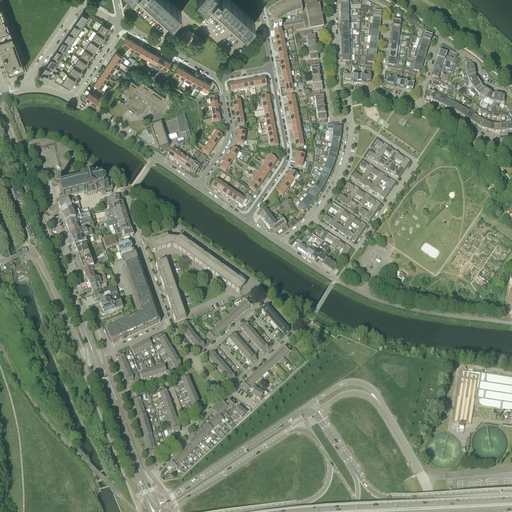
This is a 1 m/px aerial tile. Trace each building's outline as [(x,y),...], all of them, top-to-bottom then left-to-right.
[(181,12),(167,0),(148,0),(172,22),(181,12)] [(255,23),(239,8),(229,0),(196,0),(206,9),(212,2),(246,32),(255,23)] [(288,17),(290,16),(294,15),(296,14),(298,14),(302,13),(301,9),(299,0),(295,0),(292,1),(290,2),(287,2),(285,3),(282,5),(279,6),(277,7),(274,9),(272,10),(270,12),(267,15),(274,23),(273,25),(272,28),(273,28),(274,28),(274,29),(275,29),(281,28),(281,27),(282,27),(282,26),(281,25),(280,25),(278,25),(278,23),(281,22),(284,20),(288,17)] [(311,30),(324,28),(319,6),(318,6),(316,0),(304,0),(301,1),(303,9),(301,9),(302,13),(303,20),(283,24),(283,27),(304,23),(305,26),(293,28),(294,30),(309,28),(310,31),(311,30)] [(12,40),(14,40),(10,29),(9,29),(8,27),(9,27),(4,14),(3,14),(2,12),(4,12),(0,2),(0,49),(6,65),(21,59),(15,41),(13,42),(12,40)] [(76,21),(84,27),(90,17),(82,13),(76,21)] [(70,30),(78,35),(84,27),(76,21),(70,30)] [(95,34),(103,39),(110,28),(102,24),(95,34)] [(65,38),(72,43),(78,35),(70,30),(65,38)] [(414,57),(417,58),(425,32),(423,31),(420,39),(417,38),(415,44),(418,45),(414,57)] [(312,36),(312,33),(308,34),(304,34),(305,37),(306,37),(307,43),(316,42),(315,36),(312,36)] [(89,42),(97,48),(103,39),(95,34),(89,42)] [(423,40),(430,42),(432,36),(425,34),(423,40)] [(122,44),(128,47),(132,40),(126,37),(122,44)] [(59,46),(67,52),(72,43),(65,38),(59,46)] [(128,47),(133,50),(137,43),(132,40),(128,47)] [(421,46),(428,48),(430,42),(423,40),(421,46)] [(83,51),(91,56),(97,48),(89,42),(83,51)] [(133,50),(139,53),(143,47),(137,43),(133,50)] [(53,55),(61,60),(67,52),(59,46),(53,55)] [(419,52),(426,55),(428,48),(421,46),(419,52)] [(139,53),(144,56),(148,50),(143,47),(139,53)] [(279,56),(286,54),(285,48),(277,49),(279,56)] [(144,56),(150,59),(154,53),(148,50),(144,56)] [(77,59),(85,65),(91,56),(83,51),(77,59)] [(112,57),(119,62),(123,56),(116,52),(112,57)] [(417,58),(424,61),(426,55),(419,52),(417,58)] [(438,58),(444,61),(446,54),(440,52),(438,58)] [(150,59),(155,63),(159,56),(154,53),(150,59)] [(309,64),(316,63),(315,60),(318,60),(317,54),(309,55),(310,61),(308,61),(309,64)] [(47,63),(53,67),(55,69),(61,60),(53,55),(47,63)] [(155,63),(161,66),(165,59),(159,56),(155,63)] [(352,65),(352,62),(352,56),(349,56),(342,56),(342,62),(345,62),(345,65),(352,65)] [(372,64),(375,64),(376,57),(368,56),(367,63),(360,62),(360,65),(371,67),(372,64)] [(115,67),(119,62),(112,57),(109,62),(115,67)] [(415,64),(422,67),(424,61),(417,58),(415,64)] [(436,64),(442,67),(444,61),(438,58),(436,64)] [(9,73),(25,67),(21,59),(6,65),(9,73)] [(72,68),(80,73),(85,65),(77,59),(72,68)] [(165,59),(161,66),(167,69),(170,62),(165,59)] [(396,60),(388,59),(388,66),(391,66),(390,69),(397,70),(398,60),(396,60)] [(281,68),(289,67),(288,60),(280,62),(281,68)] [(105,68),(112,72),(115,67),(109,62),(105,68)] [(41,72),(47,75),(53,67),(47,63),(41,72)] [(311,73),(320,72),(319,66),(316,66),(316,63),(309,64),(309,67),(311,67),(311,73)] [(422,67),(415,64),(413,71),(410,70),(409,73),(416,75),(417,72),(419,73),(422,67)] [(434,71),(440,73),(442,67),(436,64),(434,71)] [(173,73),(179,76),(183,69),(177,66),(173,73)] [(463,75),(473,73),(473,67),(466,67),(466,71),(466,72),(462,73),(463,75)] [(66,76),(74,82),(80,73),(72,68),(66,76)] [(108,77),(112,72),(105,68),(102,73),(108,77)] [(179,76),(185,79),(188,72),(183,69),(179,76)] [(440,73),(434,71),(432,77),(434,78),(434,81),(439,83),(440,80),(438,79),(440,73)] [(185,79),(190,82),(194,75),(188,72),(185,79)] [(469,81),(476,78),(473,73),(474,73),(474,72),(473,73),(463,75),(463,77),(467,76),(467,78),(468,78),(469,81)] [(98,78),(104,83),(108,77),(102,73),(98,78)] [(190,82),(196,85),(200,78),(194,75),(190,82)] [(69,88),(74,82),(66,76),(61,83),(69,88)] [(386,87),(392,88),(394,80),(390,79),(391,78),(388,77),(386,87)] [(94,83),(101,88),(104,83),(98,78),(94,83)] [(196,85),(201,88),(205,81),(200,78),(196,85)] [(469,89),(469,90),(479,83),(478,84),(476,78),(469,81),(470,85),(471,86),(466,90),(467,91),(469,89)] [(392,89),(398,91),(401,81),(394,79),(394,80),(392,88),(392,89)] [(134,111),(139,115),(148,103),(158,109),(166,98),(141,82),(139,86),(131,80),(121,94),(127,99),(123,104),(129,108),(134,111)] [(205,81),(201,88),(207,91),(211,84),(205,81)] [(405,91),(407,83),(407,82),(401,81),(398,91),(405,92),(405,91)] [(407,83),(405,91),(412,93),(414,83),(411,83),(411,84),(407,83)] [(475,91),(477,93),(482,88),(478,84),(479,84),(479,83),(469,90),(471,92),(474,90),(474,91),(475,91)] [(313,95),(320,94),(320,91),(322,90),(322,84),(313,85),(314,91),(312,91),(313,95)] [(479,100),(481,101),(487,92),(482,88),(477,93),(480,96),(481,97),(479,100)] [(84,98),(90,102),(94,95),(89,91),(84,98)] [(432,102),(432,101),(435,95),(429,92),(426,99),(432,101),(432,102)] [(485,99),(490,101),(492,94),(487,92),(481,101),(483,102),(485,99)] [(316,103),(324,102),(323,96),(320,96),(320,94),(313,95),(313,97),(315,97),(316,103)] [(494,107),(496,107),(498,97),(492,94),(490,101),(489,103),(492,104),(493,103),(495,103),(494,107)] [(94,95),(90,102),(95,105),(99,99),(94,95)] [(432,101),(438,103),(441,97),(435,95),(432,101)] [(498,96),(498,97),(496,107),(498,107),(499,104),(500,104),(504,104),(504,96),(498,97),(498,96)] [(438,103),(443,106),(446,100),(441,97),(438,103)] [(443,106),(449,109),(452,102),(446,100),(443,106)] [(449,109),(454,112),(458,105),(452,102),(449,109)] [(454,112),(460,115),(463,108),(458,105),(454,112)] [(460,115),(465,118),(468,112),(463,108),(460,115)] [(470,121),(474,115),(475,113),(470,109),(468,112),(465,118),(470,121)] [(317,125),(324,124),(324,121),(326,120),(326,114),(317,115),(318,121),(316,121),(317,125)] [(185,115),(176,118),(180,134),(186,132),(187,139),(182,140),(182,141),(178,142),(178,145),(192,142),(185,115)] [(265,123),(273,121),(272,115),(264,116),(265,123)] [(470,121),(475,124),(479,118),(474,115),(470,121)] [(475,124),(481,128),(484,121),(485,119),(481,116),(479,118),(475,124)] [(481,128),(487,130),(489,123),(484,121),(481,128)] [(152,134),(154,140),(157,149),(158,149),(159,151),(169,147),(161,123),(146,128),(149,135),(152,134)] [(333,132),(341,133),(341,128),(337,127),(336,124),(327,125),(328,129),(333,129),(333,132)] [(213,138),(219,142),(222,136),(216,132),(213,138)] [(209,143),(215,147),(219,142),(213,138),(209,143)] [(383,155),(385,152),(388,147),(377,140),(374,144),(381,149),(379,152),(383,155)] [(206,148),(212,152),(215,147),(209,143),(206,148)] [(174,161),(180,152),(174,148),(174,147),(170,149),(167,154),(170,155),(168,157),(174,161)] [(393,163),(396,159),(399,154),(388,147),(385,152),(392,156),(389,160),(393,163)] [(206,148),(203,152),(209,156),(212,152),(206,148)] [(230,153),(236,157),(239,152),(234,148),(230,153)] [(377,164),(380,159),(383,155),(379,152),(376,156),(369,151),(366,156),(377,164)] [(174,161),(179,165),(184,157),(181,155),(182,154),(180,152),(174,161)] [(227,158),(232,162),(236,157),(230,153),(227,158)] [(400,167),(404,170),(410,162),(399,154),(396,159),(402,163),(400,167)] [(195,165),(190,172),(191,173),(195,176),(197,172),(199,173),(200,170),(199,170),(200,167),(199,166),(202,161),(205,162),(207,158),(202,155),(195,165)] [(179,165),(184,168),(189,161),(186,159),(187,157),(185,156),(184,157),(179,165)] [(190,172),(195,165),(192,163),(195,158),(192,157),(189,161),(184,168),(190,172)] [(267,162),(273,167),(277,161),(270,157),(267,162)] [(326,163),(333,166),(335,160),(328,158),(325,157),(324,159),(327,160),(326,163)] [(223,163),(229,167),(232,162),(227,158),(223,163)] [(388,171),(391,166),(393,163),(389,160),(387,163),(380,159),(377,164),(388,171)] [(371,173),(372,172),(374,169),(363,161),(360,166),(366,170),(364,174),(368,177),(370,173),(371,173)] [(270,172),(273,167),(267,162),(263,167),(270,172)] [(324,168),(331,171),(333,166),(326,163),(323,162),(321,167),(324,168)] [(220,168),(226,172),(229,167),(223,163),(220,168)] [(391,166),(388,171),(390,172),(398,178),(404,170),(400,167),(397,171),(391,166)] [(266,177),(270,172),(263,167),(260,172),(266,177)] [(329,176),(331,171),(324,168),(321,167),(320,168),(323,170),(322,173),(329,176)] [(379,184),(381,181),(384,176),(374,169),(372,172),(371,173),(377,178),(375,181),(379,184)] [(103,195),(112,193),(111,191),(112,191),(111,183),(110,183),(109,182),(108,182),(107,182),(107,181),(106,181),(105,178),(104,178),(104,177),(103,177),(103,176),(102,177),(102,176),(97,177),(97,176),(96,176),(97,176),(97,175),(98,175),(97,172),(96,172),(96,171),(96,172),(95,171),(94,171),(92,171),(91,171),(82,173),(83,173),(82,173),(82,174),(80,174),(81,176),(62,180),(60,181),(60,180),(56,181),(53,182),(52,184),(52,185),(54,187),(59,186),(61,195),(59,195),(59,198),(60,199),(62,199),(65,199),(84,194),(85,194),(85,193),(85,196),(87,195),(87,196),(97,193),(98,193),(98,194),(102,193),(103,195)] [(287,177),(294,181),(297,176),(291,171),(287,177)] [(326,181),(329,176),(322,173),(319,171),(318,173),(321,174),(320,177),(326,181)] [(256,178),(263,182),(266,177),(260,172),(256,178)] [(362,185),(366,180),(368,177),(364,174),(362,178),(355,173),(352,178),(362,185)] [(324,186),(326,181),(320,177),(317,176),(316,177),(319,179),(317,182),(324,186)] [(385,189),(389,191),(395,183),(387,178),(384,176),(381,181),(388,185),(385,189)] [(290,186),(294,181),(287,177),(284,182),(290,186)] [(252,183),(259,187),(263,182),(256,178),(252,183)] [(321,190),(324,186),(317,182),(314,180),(313,182),(316,183),(314,186),(321,190)] [(373,192),(376,188),(379,184),(375,181),(372,185),(366,180),(362,185),(373,192)] [(212,187),(217,190),(220,184),(215,181),(212,187)] [(280,187),(287,192),(290,186),(284,182),(280,187)] [(249,188),(255,193),(259,187),(252,183),(249,188)] [(353,198),(356,195),(359,190),(348,183),(345,187),(352,192),(349,196),(353,198)] [(217,190),(221,193),(225,188),(220,184),(217,190)] [(318,195),(321,190),(314,186),(312,185),(311,186),(313,188),(311,191),(318,195)] [(276,192),(283,197),(287,192),(280,187),(276,192)] [(221,193),(227,197),(231,191),(225,188),(221,193)] [(376,188),(373,192),(384,200),(389,191),(385,189),(383,192),(376,188)] [(318,195),(311,191),(309,189),(308,190),(310,192),(308,195),(315,200),(318,195)] [(11,194),(13,199),(15,198),(14,197),(23,194),(22,190),(11,194)] [(364,206),(367,202),(370,197),(359,190),(356,195),(362,199),(360,203),(364,206)] [(227,197),(231,200),(235,194),(231,191),(227,197)] [(315,200),(308,195),(306,193),(305,194),(307,196),(305,199),(311,204),(315,200)] [(13,199),(15,203),(22,200),(23,200),(24,199),(25,199),(23,194),(14,197),(15,198),(13,199)] [(231,200),(236,203),(240,198),(235,194),(231,200)] [(348,207),(351,202),(353,198),(349,196),(347,199),(340,194),(337,199),(348,207)] [(108,205),(120,203),(118,196),(109,198),(108,199),(108,198),(107,199),(108,205)] [(307,208),(311,204),(305,199),(303,197),(301,198),(304,200),(302,203),(305,206),(307,208)] [(371,210),(375,213),(380,205),(370,197),(367,202),(373,206),(371,210)] [(240,198),(236,203),(241,207),(245,201),(240,198)] [(58,204),(61,211),(79,204),(77,200),(74,202),(73,200),(72,201),(71,199),(58,204)] [(285,216),(295,212),(290,201),(282,204),(286,212),(284,213),(285,216)] [(303,213),(307,208),(305,206),(302,203),(299,201),(298,202),(300,204),(298,207),(303,213)] [(120,203),(108,205),(110,211),(124,206),(123,202),(120,203)] [(359,214),(362,209),(364,206),(360,203),(358,206),(351,202),(348,207),(359,214)] [(61,211),(61,212),(62,215),(73,213),(78,212),(81,211),(79,204),(61,211)] [(339,220),(341,216),(344,212),(334,204),(330,209),(337,214),(335,217),(339,220)] [(109,216),(126,211),(124,206),(110,211),(108,211),(109,216)] [(263,221),(270,216),(269,214),(276,210),(275,207),(266,211),(259,216),(263,221)] [(369,221),(372,217),(375,213),(371,210),(368,214),(362,209),(359,214),(369,221)] [(68,230),(78,228),(81,227),(79,224),(82,223),(84,226),(92,224),(90,217),(89,215),(88,210),(84,210),(81,211),(78,212),(81,219),(66,224),(68,230)] [(106,217),(107,222),(127,215),(126,211),(109,216),(106,217)] [(62,215),(66,224),(81,219),(78,212),(73,213),(62,215)] [(350,227),(352,224),(355,219),(344,212),(341,216),(348,221),(345,224),(350,227)] [(107,222),(109,226),(128,220),(127,215),(107,222)] [(263,221),(266,225),(273,220),(270,216),(263,221)] [(333,228),(336,223),(339,220),(335,217),(332,221),(326,216),(322,221),(333,228)] [(271,229),(283,221),(284,221),(281,217),(275,222),(273,220),(266,225),(270,231),(271,229)] [(356,232),(360,234),(366,226),(355,219),(352,224),(359,228),(356,232)] [(112,226),(113,230),(130,225),(128,220),(109,226),(109,227),(112,226)] [(271,229),(275,234),(286,225),(283,221),(271,229)] [(30,241),(35,239),(34,236),(37,235),(35,231),(32,232),(31,229),(30,229),(29,230),(26,223),(23,224),(26,231),(30,241)] [(344,235),(347,231),(350,227),(345,224),(343,228),(336,223),(333,228),(344,235)] [(115,235),(121,233),(131,230),(130,225),(113,230),(114,231),(115,235)] [(323,243),(326,239),(329,234),(318,227),(315,232),(322,236),(319,240),(323,243)] [(73,242),(81,239),(93,236),(91,230),(86,231),(70,235),(73,242)] [(129,238),(133,237),(131,230),(121,233),(124,242),(130,240),(129,238)] [(344,235),(355,243),(360,234),(356,232),(354,235),(347,231),(344,235)] [(334,250),(337,246),(340,241),(329,234),(326,239),(333,243),(330,247),(334,250)] [(111,246),(117,244),(114,235),(103,239),(106,248),(111,246)] [(152,253),(173,246),(173,239),(168,239),(167,236),(148,243),(152,253)] [(190,258),(196,249),(190,245),(190,244),(189,243),(187,242),(187,243),(180,238),(178,240),(173,239),(173,246),(190,258)] [(85,244),(87,244),(86,241),(82,242),(81,239),(73,242),(75,247),(85,244)] [(298,249),(306,255),(309,251),(304,248),(308,242),(304,240),(298,249)] [(115,247),(117,253),(132,248),(131,244),(130,241),(117,246),(115,247)] [(341,254),(345,257),(351,249),(340,241),(337,246),(343,251),(341,254)] [(306,255),(311,259),(318,249),(319,248),(316,247),(316,246),(313,244),(312,246),(308,242),(304,248),(309,251),(306,255)] [(75,247),(83,270),(93,267),(85,244),(75,247)] [(133,251),(132,248),(117,253),(120,260),(135,255),(133,251)] [(206,270),(213,261),(206,256),(203,254),(196,249),(190,258),(206,270)] [(320,259),(324,254),(325,253),(322,251),(318,249),(311,259),(315,261),(317,258),(320,259)] [(139,314),(116,324),(117,325),(104,331),(110,345),(160,323),(155,308),(153,302),(150,295),(136,254),(135,255),(120,260),(139,314)] [(327,269),(331,263),(325,259),(327,256),(324,254),(320,259),(324,262),(321,265),(327,269)] [(162,284),(173,280),(166,261),(162,263),(162,262),(160,263),(156,265),(158,273),(158,275),(159,276),(162,284)] [(223,282),(229,273),(222,268),(223,268),(220,266),(213,261),(206,270),(223,282)] [(335,269),(338,272),(342,266),(338,264),(336,267),(331,263),(327,269),(332,273),(335,269)] [(104,277),(102,273),(94,275),(93,272),(101,269),(99,266),(99,265),(93,267),(83,270),(87,279),(89,282),(104,277)] [(223,282),(239,293),(246,284),(239,280),(239,279),(236,277),(236,278),(229,273),(223,282)] [(91,288),(99,286),(107,283),(114,281),(111,275),(105,277),(104,277),(89,282),(91,288)] [(169,303),(179,299),(173,280),(162,284),(165,292),(164,292),(165,295),(166,295),(169,303)] [(91,288),(93,294),(111,288),(110,285),(100,288),(99,286),(91,288)] [(112,299),(116,298),(119,297),(116,286),(111,288),(93,294),(95,300),(103,297),(103,298),(110,295),(112,299)] [(100,304),(102,310),(118,303),(116,298),(112,299),(100,304)] [(175,322),(186,319),(179,299),(169,303),(171,311),(172,314),(175,322)] [(245,304),(249,308),(252,305),(248,300),(246,301),(244,303),(240,306),(242,308),(245,304)] [(104,316),(117,311),(123,309),(121,302),(118,303),(102,310),(104,316)] [(241,315),(245,312),(249,308),(245,304),(242,308),(240,306),(237,310),(241,315)] [(270,309),(266,305),(261,310),(268,317),(269,316),(266,312),(270,309)] [(276,316),(270,309),(266,312),(269,316),(268,317),(271,321),(276,316)] [(234,322),(241,315),(237,310),(229,316),(234,322)] [(226,328),(234,322),(229,316),(222,323),(226,328)] [(283,324),(276,316),(271,321),(278,328),(283,324)] [(219,335),(226,328),(222,323),(214,330),(219,335)] [(247,335),(252,331),(245,323),(240,328),(247,335)] [(192,332),(187,324),(180,327),(186,336),(192,332)] [(290,331),(283,324),(278,328),(284,336),(290,331)] [(211,342),(219,335),(214,330),(207,336),(211,342)] [(252,331),(247,335),(250,339),(254,336),(257,340),(259,339),(252,331)] [(192,332),(186,336),(189,340),(193,344),(198,339),(195,337),(192,332)] [(240,341),(233,334),(228,338),(235,346),(240,341)] [(156,343),(157,344),(166,339),(163,335),(155,340),(156,343)] [(254,336),(250,339),(257,347),(262,342),(259,339),(257,340),(254,336)] [(158,346),(160,349),(168,344),(166,339),(157,344),(158,346)] [(200,341),(198,339),(193,344),(200,352),(205,347),(200,341)] [(145,343),(149,352),(151,351),(154,350),(149,341),(145,343)] [(247,349),(240,341),(235,346),(238,350),(240,348),(244,352),(247,349)] [(262,342),(257,347),(264,354),(269,350),(262,342)] [(147,353),(149,352),(145,343),(140,345),(144,354),(147,353)] [(161,351),(162,353),(171,348),(168,344),(160,349),(161,351)] [(136,347),(140,356),(141,359),(142,362),(145,361),(145,360),(143,357),(142,355),(144,354),(140,345),(136,347)] [(286,346),(279,353),(283,358),(291,351),(286,346)] [(138,357),(140,356),(136,347),(131,350),(135,358),(138,357)] [(164,356),(165,357),(174,352),(171,348),(162,353),(164,356)] [(245,357),(250,353),(247,349),(244,352),(240,348),(238,350),(245,357)] [(170,361),(176,357),(174,352),(165,357),(166,359),(168,362),(170,361)] [(212,352),(208,357),(214,364),(219,360),(212,352)] [(118,361),(127,358),(126,355),(125,353),(116,357),(118,361)] [(257,360),(250,353),(245,357),(252,365),(257,360)] [(283,358),(279,353),(271,359),(276,365),(283,358)] [(118,361),(120,366),(129,362),(128,360),(131,359),(130,356),(127,358),(118,361)] [(169,365),(170,366),(179,361),(176,357),(170,361),(171,363),(169,364),(169,365)] [(276,365),(271,359),(264,366),(268,371),(276,365)] [(219,360),(214,364),(218,368),(220,366),(224,369),(226,368),(219,360)] [(171,368),(172,370),(173,370),(181,365),(179,361),(170,366),(171,368)] [(122,371),(131,367),(130,364),(129,362),(120,366),(122,371)] [(166,373),(165,369),(163,363),(161,364),(159,365),(158,365),(162,374),(166,373)] [(220,366),(218,368),(224,376),(229,371),(226,368),(224,369),(220,366)] [(268,371),(264,366),(256,373),(261,378),(268,371)] [(122,371),(124,375),(133,372),(132,370),(131,367),(122,371)] [(229,371),(224,376),(230,384),(236,379),(229,372),(229,371)] [(126,380),(135,376),(133,373),(133,372),(124,375),(126,380)] [(261,378),(256,373),(249,380),(254,385),(261,378)] [(128,385),(136,381),(137,381),(136,381),(136,379),(135,376),(126,380),(128,385)] [(180,386),(181,387),(190,383),(190,382),(190,381),(189,381),(188,379),(181,382),(182,384),(180,385),(180,386)] [(254,385),(249,380),(242,388),(247,392),(254,385)] [(184,395),(185,396),(194,393),(194,392),(194,390),(193,390),(192,388),(183,391),(184,395)] [(251,395),(256,397),(260,391),(255,388),(251,395)] [(260,391),(256,397),(260,400),(264,393),(260,391)] [(158,399),(159,400),(159,401),(169,398),(167,393),(160,396),(161,398),(158,399)] [(187,402),(196,398),(195,395),(195,393),(194,393),(185,396),(186,398),(187,402)] [(227,403),(232,408),(236,405),(231,400),(227,403)] [(232,408),(227,403),(225,401),(222,405),(227,410),(229,407),(229,408),(230,407),(232,409),(232,408)] [(191,410),(197,408),(200,407),(199,404),(199,402),(198,403),(198,402),(189,405),(190,408),(191,410)] [(218,408),(225,415),(227,414),(227,413),(225,412),(227,410),(222,405),(218,408)] [(235,417),(236,418),(243,410),(239,407),(234,413),(236,414),(234,416),(235,417)] [(224,417),(225,415),(218,408),(214,412),(218,415),(222,418),(224,417)] [(240,418),(242,419),(247,413),(243,410),(236,418),(238,419),(238,420),(240,418)] [(214,419),(221,426),(223,424),(221,422),(223,420),(223,419),(222,418),(218,415),(214,419)] [(220,427),(221,426),(214,419),(211,422),(217,427),(218,426),(220,427)] [(213,430),(217,427),(211,422),(208,425),(213,430)] [(211,433),(213,430),(208,425),(204,430),(211,436),(212,435),(211,433)] [(179,427),(169,430),(170,432),(171,435),(177,432),(180,431),(179,427)] [(210,438),(211,436),(204,430),(200,433),(207,440),(210,438)] [(205,442),(207,440),(200,433),(197,437),(204,444),(205,442)] [(202,445),(204,444),(197,437),(194,440),(200,447),(202,445)] [(147,447),(157,445),(156,441),(155,439),(145,442),(147,447)] [(198,450),(200,447),(194,440),(190,444),(197,451),(198,450)] [(196,453),(197,451),(190,444),(187,447),(194,454),(196,453)] [(192,456),(194,454),(187,447),(183,451),(190,458),(192,456)] [(188,460),(190,458),(183,451),(180,455),(187,462),(188,460)] [(186,463),(187,462),(180,455),(176,459),(184,465),(186,463)] [(173,462),(180,469),(182,467),(184,465),(176,459),(173,462)] [(179,470),(180,469),(173,462),(169,466),(176,473),(179,470)]
